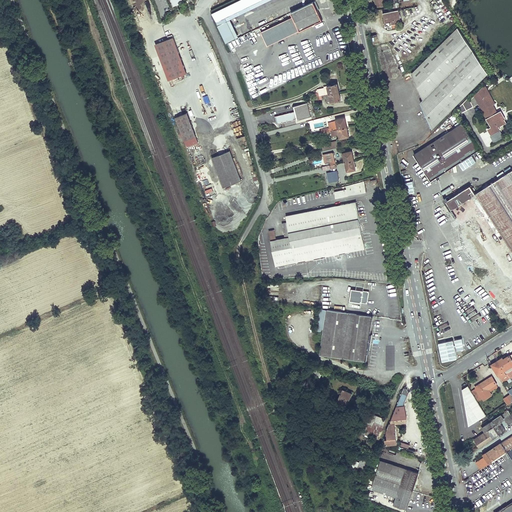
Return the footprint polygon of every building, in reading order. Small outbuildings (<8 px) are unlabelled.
[(236,39),(226,18),(262,0),(239,0),(212,13),(227,43),(236,39)] [(239,37),(231,19),(270,0),(262,0),(226,18),(236,39),(239,37)] [(291,12),(300,31),(323,20),(314,1),(291,12)] [(399,10),(383,13),(385,24),(388,23),(389,26),(392,25),(402,23),(399,10)] [(458,28),(412,73),(424,99),(421,102),(433,129),(488,74),(458,28)] [(335,32),(324,37),(331,51),(341,46),(335,32)] [(174,37),(156,44),(170,79),(187,72),(174,37)] [(324,87),(326,94),(339,92),(338,84),(324,87)] [(490,95),(485,85),(467,103),(466,101),(459,109),(462,113),(479,103),(492,128),(488,130),(491,134),(500,130),(498,127),(497,125),(506,120),(501,111),(497,113),(492,104),(491,104),(487,96),(490,95)] [(339,92),(326,94),(327,102),(331,101),(341,100),(339,92)] [(307,103),(294,106),(295,111),(275,116),(277,124),(297,119),(298,120),(311,117),(307,103)] [(188,112),(176,117),(184,140),(196,136),(188,112)] [(338,129),(347,127),(345,118),(336,120),(337,121),(332,122),(333,127),(334,129),(338,129)] [(415,154),(432,181),(477,151),(479,150),(462,123),(415,154)] [(347,127),(338,129),(338,130),(339,135),(340,138),(348,137),(347,134),(348,134),(347,127)] [(196,136),(184,140),(186,145),(198,141),(196,136)] [(323,150),(339,147),(338,141),(322,144),(323,150)] [(230,151),(212,157),(223,187),(241,181),(230,151)] [(351,154),(351,151),(343,153),(345,162),(354,160),(353,153),(351,154)] [(325,162),(335,160),(333,153),(323,155),(325,162)] [(354,160),(345,162),(347,171),(355,170),(354,167),(356,166),(354,160)] [(511,169),(475,191),(472,185),(446,201),(462,228),(456,232),(478,268),(486,263),(494,276),(461,295),(475,321),(496,309),(502,319),(511,314),(507,307),(511,304),(511,169)] [(339,180),(337,170),(327,172),(329,182),(339,180)] [(367,192),(364,181),(346,186),(347,189),(334,192),(336,199),(348,196),(348,195),(356,193),(356,194),(367,192)] [(286,238),(277,240),(271,241),(276,266),(365,249),(356,202),(287,216),(288,222),(283,223),(286,238)] [(367,303),(369,291),(352,288),(350,300),(367,303)] [(366,361),(369,335),(367,333),(368,327),(370,327),(372,316),(327,309),(321,354),(366,361)] [(503,357),(498,360),(507,374),(508,373),(511,377),(511,376),(511,353),(506,357),(504,359),(503,357)] [(498,360),(491,364),(500,378),(507,374),(498,360)] [(319,378),(322,372),(311,367),(308,373),(319,378)] [(508,373),(507,374),(500,378),(502,383),(511,377),(508,373)] [(492,376),(480,384),(488,395),(491,393),(490,392),(488,389),(497,384),(492,376)] [(480,384),(476,387),(476,388),(471,391),(477,402),(483,398),(488,395),(480,384)] [(498,386),(497,384),(488,389),(490,392),(498,386)] [(467,386),(462,389),(469,422),(473,423),(486,415),(477,402),(471,391),(467,386)] [(347,396),(350,397),(352,393),(343,390),(338,400),(343,403),(345,399),(346,399),(347,396)] [(510,394),(503,398),(507,405),(511,401),(511,397),(511,395),(510,394)] [(387,443),(397,442),(395,422),(407,421),(407,417),(405,404),(404,404),(407,397),(401,395),(399,400),(387,430),(387,431),(388,437),(386,437),(387,443)] [(508,411),(491,423),(493,425),(510,413),(508,411)] [(368,419),(373,421),(373,423),(383,427),(384,424),(374,420),(376,415),(371,413),(368,419)] [(488,430),(493,438),(507,429),(505,427),(511,422),(511,413),(511,415),(510,413),(493,425),(485,430),(486,431),(488,430)] [(386,419),(376,415),(374,420),(384,424),(386,419)] [(369,423),(368,430),(366,434),(379,439),(383,428),(373,424),(372,424),(369,423)] [(486,431),(474,439),(479,447),(493,438),(488,430),(486,431)] [(486,457),(490,463),(497,459),(511,448),(511,436),(502,443),(484,455),(486,457)] [(511,448),(497,459),(508,475),(511,472),(511,448)] [(486,457),(477,463),(481,469),(490,463),(486,457)] [(400,485),(406,468),(381,460),(376,475),(400,485)] [(400,485),(413,489),(418,472),(406,468),(400,485)] [(376,475),(372,488),(393,495),(392,498),(395,499),(394,505),(406,509),(413,489),(400,485),(376,475)] [(511,511),(511,501),(496,511),(511,511)]
